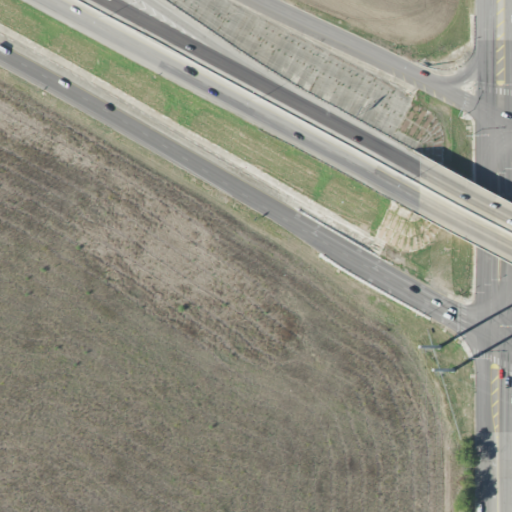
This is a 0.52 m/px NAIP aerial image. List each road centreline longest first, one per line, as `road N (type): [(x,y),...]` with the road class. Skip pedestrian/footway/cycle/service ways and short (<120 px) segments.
road 1 (secondary): [(0,53),(499,336)]
road 2 (motorway): [(46,0),(421,201)]
road 3 (secondary): [(498,122),(255,0)]
road 4 (secondary): [(499,336),(498,122)]
road 5 (motorway): [(421,169),(261,83)]
road 6 (secondary): [(498,511),(499,336)]
road 7 (motorway): [(261,83),(107,0)]
road 8 (motorway): [(261,83),(141,0)]
road 9 (secondary): [(498,122),(497,0)]
